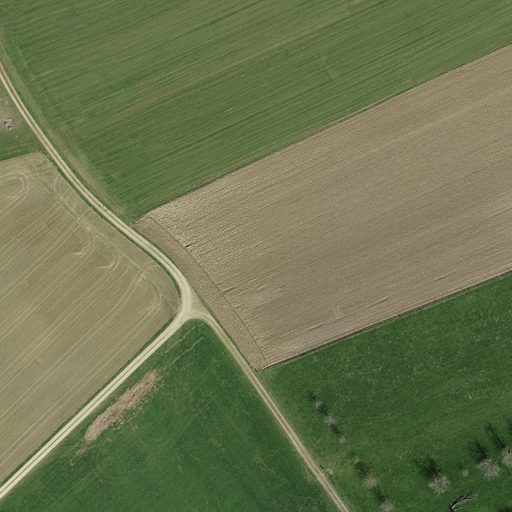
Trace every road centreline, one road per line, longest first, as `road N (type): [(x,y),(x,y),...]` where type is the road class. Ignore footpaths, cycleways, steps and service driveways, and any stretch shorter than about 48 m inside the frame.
road 1 (track): [(0,493),(178,323),(190,302),(183,280),(70,180),(0,66)]
road 2 (track): [(190,302),(344,511)]
